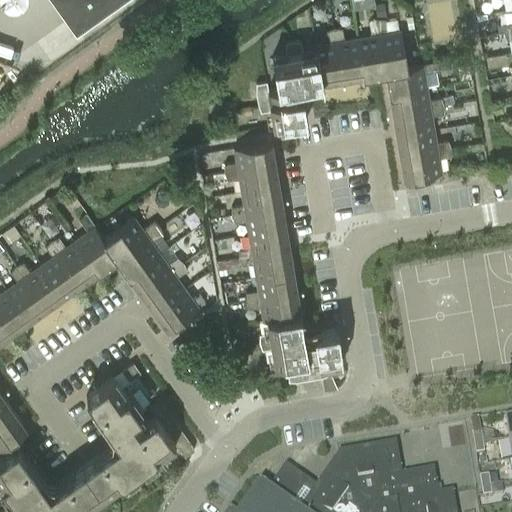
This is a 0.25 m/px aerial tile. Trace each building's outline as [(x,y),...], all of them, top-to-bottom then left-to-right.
[(57,0),(74,24),(108,0),(57,0)] [(383,1),(374,2),(376,16),(385,15),(383,1)] [(370,34),(357,36),(363,74),(385,70),(376,17),(368,20),(370,34)] [(407,66),(407,65),(401,29),(386,31),(384,17),(376,17),(385,70),(407,66)] [(511,21),(503,23),(503,31),(511,29),(511,21)] [(321,81),(342,77),(333,26),(326,29),(328,41),(313,43),(314,48),(315,47),(321,81)] [(342,26),(333,26),(342,77),(363,74),(357,36),(344,38),(342,26)] [(511,37),(511,29),(503,31),(506,39),(511,37)] [(301,84),(321,81),(315,47),(314,48),(302,50),(300,39),(292,39),(284,42),(286,52),(271,55),(277,87),(267,89),(266,80),(255,82),(255,90),(257,103),(260,111),(270,109),(273,123),(306,118),(301,84)] [(448,58),(438,60),(439,68),(450,66),(448,58)] [(385,70),(388,91),(426,85),(424,72),(437,69),(437,60),(420,63),(407,65),(407,66),(385,70)] [(428,98),(426,85),(388,91),(392,112),(443,104),(440,96),(428,98)] [(392,112),(396,134),(433,127),(431,114),(443,112),(443,104),(392,112)] [(399,155),(450,146),(447,139),(435,141),(433,127),(396,134),(399,155)] [(224,163),(224,171),(275,162),(271,140),(233,146),(236,161),(224,163)] [(450,155),(450,146),(399,155),(403,178),(441,171),(438,157),(450,155)] [(238,176),(241,190),(278,183),(275,162),(224,171),(227,178),(238,176)] [(231,205),(231,213),(282,205),(278,183),(241,190),(243,203),(231,205)] [(245,219),(248,232),(285,226),(282,205),(231,213),(234,221),(245,219)] [(87,229),(76,237),(98,268),(115,256),(102,237),(103,237),(96,226),(85,211),(79,218),(87,229)] [(102,237),(115,256),(116,256),(159,225),(153,219),(142,227),(133,215),(103,237),(102,237)] [(116,256),(128,273),(159,251),(151,240),(163,232),(159,225),(116,256)] [(238,248),(238,256),(289,247),(285,226),(248,232),(250,246),(238,248)] [(58,235),(50,239),(80,281),(98,268),(76,237),(65,245),(58,235)] [(51,254),(41,262),(63,293),(80,281),(50,239),(45,245),(51,254)] [(293,269),(289,247),(238,256),(241,264),(253,262),(255,275),(293,269)] [(167,262),(159,251),(128,273),(140,291),(183,261),(177,255),(167,262)] [(23,260),(15,264),(45,306),(63,293),(41,262),(29,270),(23,260)] [(186,268),(183,261),(140,291),(153,309),(184,286),(176,275),(186,268)] [(16,279),(5,287),(28,318),(45,306),(15,264),(9,270),(16,279)] [(296,291),(293,269),(255,275),(257,289),(246,291),(245,299),(296,291)] [(192,297),(184,286),(153,309),(162,322),(166,319),(169,325),(195,306),(195,307),(209,297),(202,290),(192,297)] [(0,317),(10,331),(28,318),(5,287),(0,291),(0,317)] [(267,318),(300,312),(296,291),(245,299),(248,307),(260,305),(262,319),(267,319),(267,318)] [(303,332),(300,312),(267,318),(267,319),(269,331),(259,333),(258,341),(261,349),(272,347),(274,361),(306,356),(308,365),(286,369),(288,380),(296,380),(322,376),(330,373),(328,362),(342,360),(337,327),(303,332)] [(0,338),(10,331),(0,317),(0,338)] [(128,379),(139,371),(132,361),(121,369),(128,379)] [(83,464),(103,492),(174,441),(184,455),(193,449),(190,442),(163,403),(157,398),(148,404),(154,414),(145,420),(113,375),(85,394),(118,440),(83,464)] [(0,417),(12,409),(0,392),(0,391),(0,417)] [(0,445),(26,427),(12,409),(0,417),(0,445)] [(471,436),(473,446),(481,445),(480,434),(471,436)] [(75,511),(103,492),(83,464),(52,487),(54,490),(46,496),(37,484),(38,483),(35,479),(39,476),(16,444),(0,455),(0,479),(21,509),(16,511),(9,511),(5,506),(0,510),(0,511),(75,511)] [(453,511),(451,495),(452,495),(451,494),(431,497),(430,489),(435,488),(432,473),(433,473),(432,471),(400,477),(395,445),(393,445),(393,446),(366,451),(366,450),(365,450),(365,451),(338,455),(336,455),(336,457),(330,466),(331,467),(315,489),(314,489),(284,467),(267,492),(258,486),(239,511),(232,511),(229,509),(226,511),(453,511)] [(483,454),(481,445),(473,446),(475,456),(483,454)] [(479,478),(480,488),(488,487),(487,477),(479,478)] [(490,497),(488,487),(480,488),(482,498),(490,497)]
